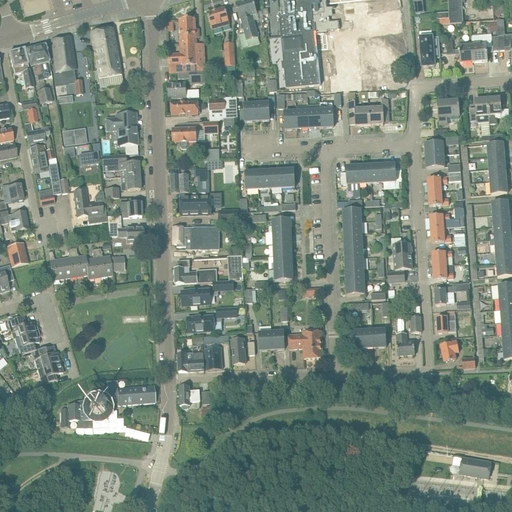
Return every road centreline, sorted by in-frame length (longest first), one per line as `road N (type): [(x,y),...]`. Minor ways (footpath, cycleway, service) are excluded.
road 1 (secondary): [(167,379),(152,0)]
road 2 (residential): [(335,376),(428,369),(414,146)]
road 3 (track): [(229,440),(295,433),(511,462)]
road 4 (residential): [(1,39),(38,227),(64,222),(60,200)]
road 5 (residential): [(335,376),(324,150)]
road 6 (residential): [(167,379),(335,376)]
road 7 (residential): [(414,146),(419,89),(511,79)]
road 8 (secondary): [(146,511),(166,433),(167,379)]
road 9 (secondary): [(13,36),(132,0)]
